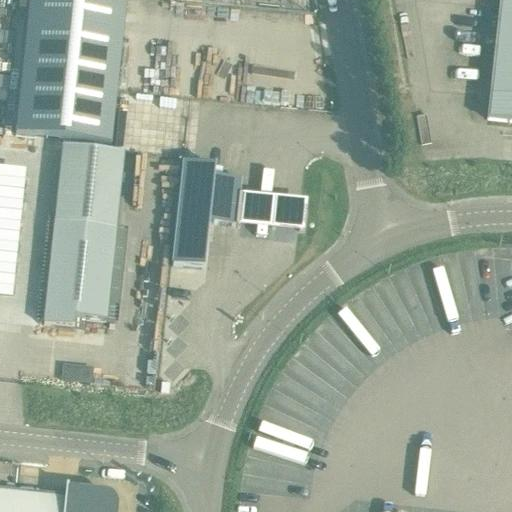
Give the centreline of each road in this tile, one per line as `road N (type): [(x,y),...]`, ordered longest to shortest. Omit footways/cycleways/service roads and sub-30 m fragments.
road 1 (unclassified): [(212,462),(225,415),(274,328),(328,277),(390,237)]
road 2 (unclassified): [(390,237),(367,180),(335,0)]
road 3 (unclassified): [(0,439),(212,462)]
road 4 (unclassified): [(390,237),(511,218)]
